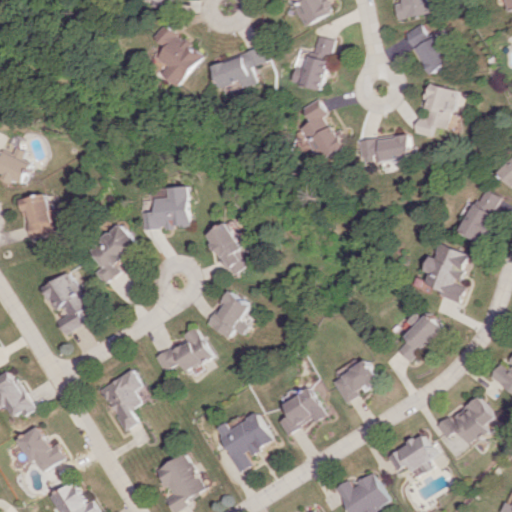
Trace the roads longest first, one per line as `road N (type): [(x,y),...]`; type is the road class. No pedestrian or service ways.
road 1 (residential): [(511,275),(491,330),(457,370),(237,511)]
road 2 (residential): [(139,511),(0,285)]
road 3 (residential): [(56,377),(154,316),(179,281)]
